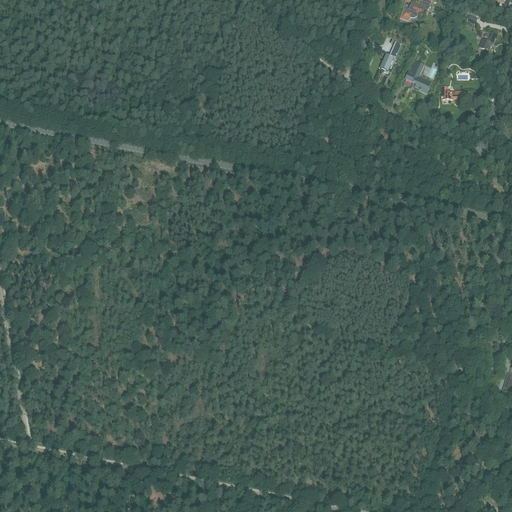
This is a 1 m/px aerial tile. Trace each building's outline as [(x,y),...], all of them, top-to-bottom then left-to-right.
[(420,7),(411,4),(409,10),(407,10),(407,12),(403,10),(400,19),(408,21),(410,18),(412,19),(414,18),(416,17),(418,15),(418,14),(425,16),(428,10),(430,5),(431,0),(421,0),(420,2),(421,2),(420,7)] [(477,19),(470,15),(466,22),(473,26),(477,19)] [(479,49),(485,50),(484,53),(488,55),(492,45),(493,45),(495,39),(497,40),(498,36),(490,33),(489,34),(487,33),(485,38),(487,39),(487,42),(482,40),(479,49)] [(395,42),(392,48),(398,51),(401,45),(395,42)] [(398,51),(392,48),(389,54),(395,57),(398,51)] [(387,58),(385,56),(381,64),(380,63),(378,68),(381,69),(383,72),(386,73),(389,68),(390,68),(393,61),(394,61),(395,57),(389,54),(387,58)] [(405,80),(413,83),(416,84),(415,88),(420,90),(419,91),(426,94),(431,83),(419,78),(424,66),(415,62),(410,73),(408,73),(405,80)] [(451,92),(451,93),(447,93),(447,88),(442,88),(442,96),(442,101),(453,101),(453,100),(465,100),(465,101),(471,101),(471,95),(465,95),(465,93),(459,93),(459,92),(451,92)] [(510,401),(511,395),(511,375),(507,374),(500,398),(510,401)]
